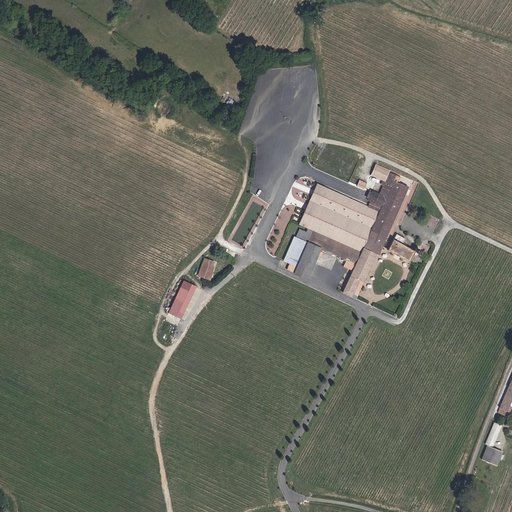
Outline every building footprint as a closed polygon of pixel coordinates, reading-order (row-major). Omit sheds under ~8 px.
[(387,193),(407,204),(416,185),(407,180),(410,175),(399,170),(387,193)] [(356,186),(364,189),(367,183),(359,179),(356,186)] [(376,182),(371,192),(383,198),(388,188),(376,182)] [(321,252),(323,249),(348,261),(358,266),(355,272),(345,294),(357,299),(382,249),(384,250),(407,204),(387,193),(384,200),(383,199),(379,208),(374,206),(371,211),(314,183),(295,222),(311,229),(308,234),(303,231),(299,238),(298,237),(287,261),(291,263),(299,267),(296,273),(308,279),(320,256),(322,257),(324,254),(321,252)] [(416,248),(414,250),(404,245),(408,240),(397,234),(388,251),(410,263),(416,252),(418,253),(420,252),(420,249),(418,248),(416,248)] [(212,267),(214,262),(204,259),(198,275),(208,279),(210,271),(212,272),(213,267),(212,267)] [(345,267),(355,272),(358,266),(348,261),(345,267)] [(288,270),(296,273),(299,267),(291,263),(288,270)] [(198,287),(185,282),(169,313),(182,319),(198,287)] [(511,404),(511,373),(494,414),(500,417),(504,409),(506,411),(509,405),(511,406),(511,404)] [(488,440),(495,443),(502,425),(494,422),(488,440)] [(483,460),(498,465),(503,452),(488,446),(483,460)]
